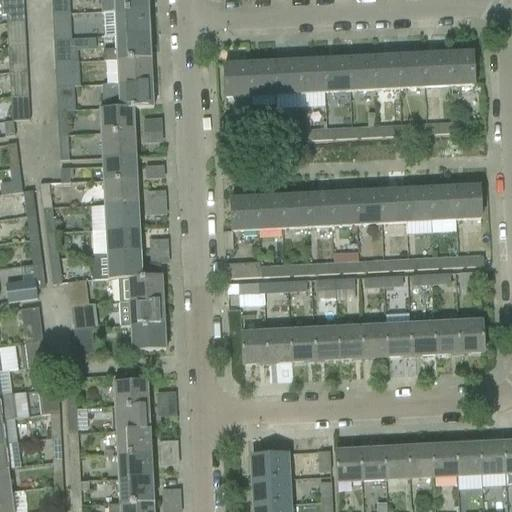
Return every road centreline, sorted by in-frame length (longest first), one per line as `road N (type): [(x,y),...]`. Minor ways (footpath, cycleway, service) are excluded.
road 1 (residential): [(205,413),(188,20)]
road 2 (residential): [(205,413),(511,394)]
road 3 (residential): [(493,12),(188,20)]
road 4 (residential): [(511,158),(506,26),(493,12)]
